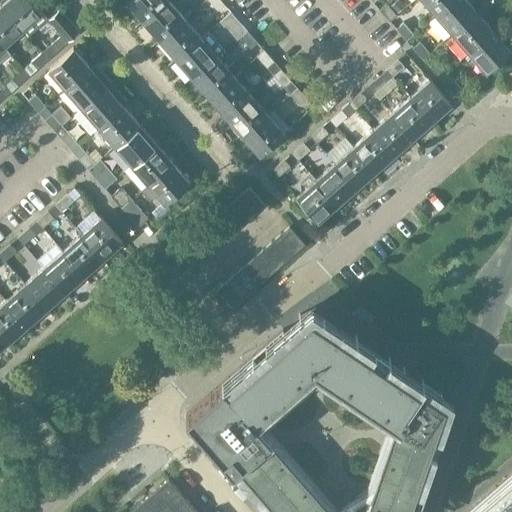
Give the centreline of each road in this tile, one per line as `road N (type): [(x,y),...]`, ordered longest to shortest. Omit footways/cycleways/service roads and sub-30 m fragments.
road 1 (residential): [(511,105),(234,341)]
road 2 (residential): [(0,377),(149,247),(234,341)]
road 3 (residential): [(153,414),(243,511)]
